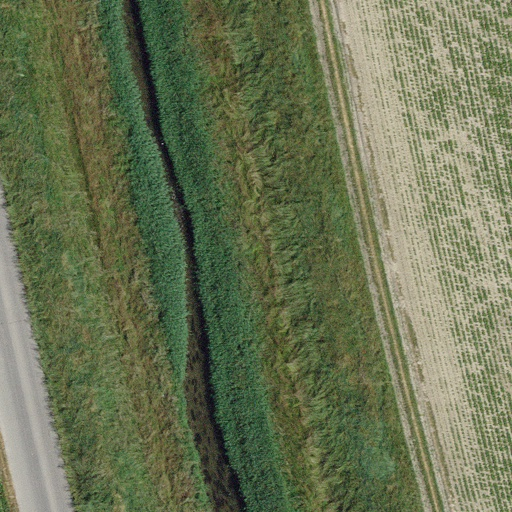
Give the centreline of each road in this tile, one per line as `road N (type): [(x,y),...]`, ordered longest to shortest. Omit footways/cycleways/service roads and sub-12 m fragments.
road 1 (track): [(332,0),(448,511)]
road 2 (track): [(0,304),(55,511)]
